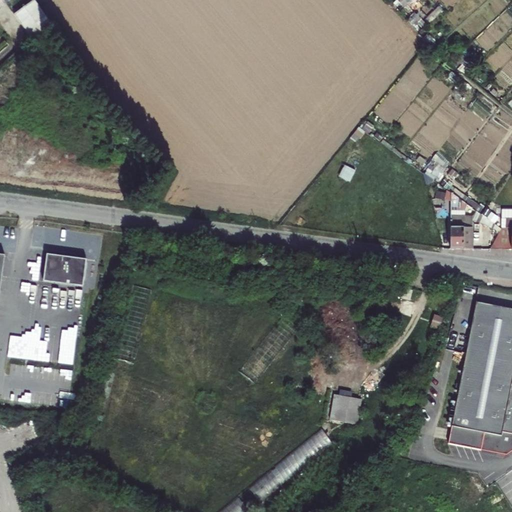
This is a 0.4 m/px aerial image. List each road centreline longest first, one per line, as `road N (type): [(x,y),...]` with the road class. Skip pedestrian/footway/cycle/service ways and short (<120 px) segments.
road 1 (residential): [(0,201),(511,270)]
road 2 (unknown): [(33,205),(0,367)]
